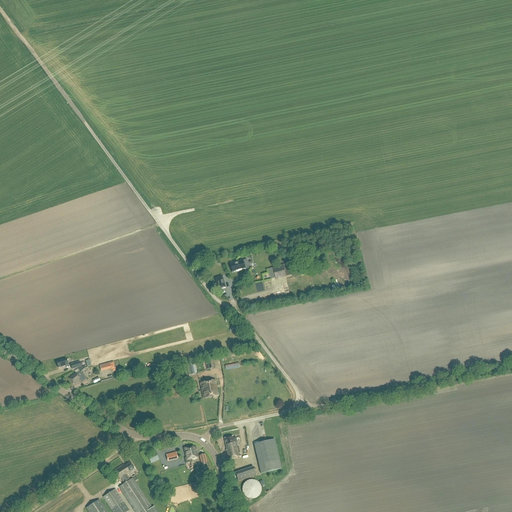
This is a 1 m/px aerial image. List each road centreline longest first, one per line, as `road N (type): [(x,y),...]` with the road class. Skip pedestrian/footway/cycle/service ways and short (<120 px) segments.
road 1 (residential): [(85,124),(203,284),(238,313),(302,409)]
road 2 (tertiary): [(202,442),(120,430),(0,348)]
road 3 (track): [(511,365),(326,404)]
road 4 (track): [(159,224),(0,279)]
road 5 (track): [(85,124),(0,8)]
road 6 (track): [(28,511),(127,443)]
